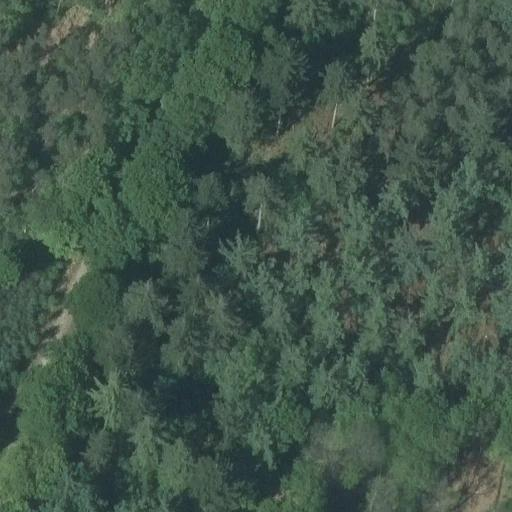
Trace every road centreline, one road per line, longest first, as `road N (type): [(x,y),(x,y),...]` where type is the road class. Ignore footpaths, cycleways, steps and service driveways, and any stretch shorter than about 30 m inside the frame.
road 1 (track): [(167,133),(86,266),(0,469)]
road 2 (track): [(271,0),(167,133)]
